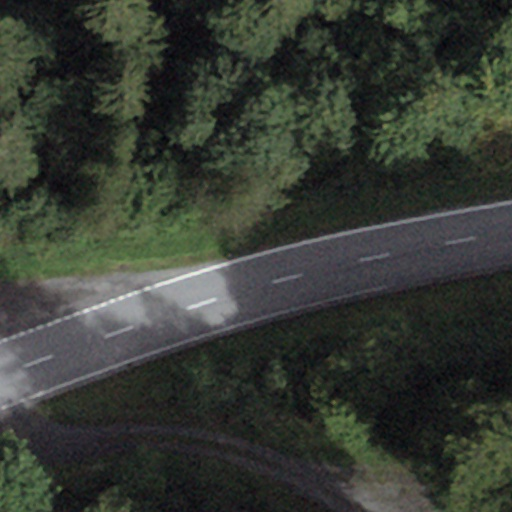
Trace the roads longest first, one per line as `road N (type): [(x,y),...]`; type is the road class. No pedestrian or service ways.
road 1 (tertiary): [(0,378),(295,280),(511,241)]
road 2 (track): [(0,364),(284,468),(353,511)]
